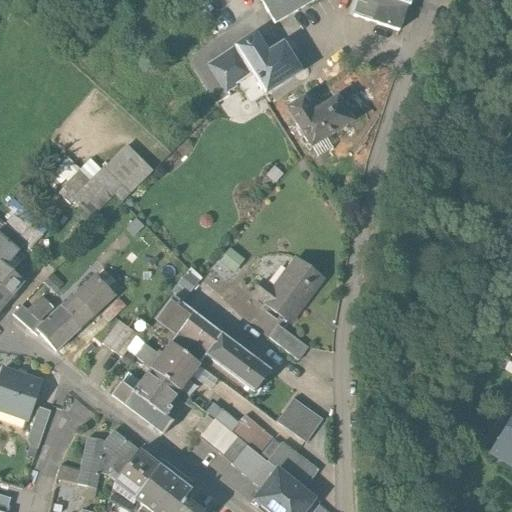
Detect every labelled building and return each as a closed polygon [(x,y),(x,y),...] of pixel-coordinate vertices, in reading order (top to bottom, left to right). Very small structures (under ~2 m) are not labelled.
[(262,0),(276,23),(316,0),(360,0),(355,16),(400,31),(410,4),(398,0),(262,0)] [(258,30),(234,45),(252,74),(267,97),(306,72),(285,40),(270,50),(258,30)] [(252,74),(234,45),(207,65),(226,94),(252,74)] [(310,93),(287,107),(311,145),(356,117),(341,93),(318,107),(310,93)] [(193,132),(186,124),(177,133),(184,140),(193,132)] [(156,171),(128,144),(91,181),(83,174),(60,198),(69,206),(74,201),(90,217),(115,192),(125,202),(156,171)] [(285,175),(275,167),(268,175),(278,183),(285,175)] [(16,212),(5,224),(26,244),(31,248),(43,236),(16,212)] [(256,216),(250,224),(256,228),(261,220),(256,216)] [(145,229),(138,221),(127,231),(134,239),(145,229)] [(26,244),(5,224),(0,229),(0,232),(19,251),(26,244)] [(0,288),(12,299),(27,284),(13,271),(20,263),(14,257),(19,251),(0,232),(0,288)] [(231,249),(220,262),(235,274),(246,261),(231,249)] [(274,285),(265,278),(252,295),(292,325),(327,279),(296,256),(274,285)] [(200,282),(188,272),(172,292),(184,302),(200,282)] [(57,312),(38,330),(41,333),(59,352),(117,297),(97,275),(57,312)] [(52,275),(44,284),(54,294),(63,285),(52,275)] [(0,312),(12,299),(0,288),(0,312)] [(22,306),(13,317),(36,337),(41,333),(38,330),(57,312),(42,297),(28,312),(22,306)] [(202,365),(207,357),(224,335),(175,297),(157,320),(178,336),(173,343),(202,365)] [(118,301),(101,316),(109,325),(126,309),(118,301)] [(119,322),(102,345),(122,359),(138,336),(119,322)] [(309,348),(279,326),(269,338),(299,361),(309,348)] [(224,335),(207,357),(256,394),(273,372),(224,335)] [(202,365),(173,343),(153,369),(182,391),(202,365)] [(43,380),(1,367),(0,371),(0,413),(29,423),(43,380)] [(153,369),(142,383),(154,393),(138,417),(163,436),(174,422),(169,417),(175,410),(171,407),(182,391),(153,369)] [(111,396),(138,417),(154,393),(142,383),(129,373),(111,396)] [(294,400),(277,423),(306,445),(324,421),(294,400)] [(50,412),(38,408),(27,441),(39,445),(50,412)] [(200,438),(214,422),(207,416),(193,432),(200,438)] [(247,416),(232,434),(260,457),(275,439),(247,416)] [(511,417),(488,455),(511,469),(511,417)] [(232,434),(215,421),(214,422),(200,438),(253,482),(268,464),(260,457),(232,434)] [(120,477),(141,450),(115,429),(104,442),(86,438),(79,472),(76,487),(94,493),(100,475),(107,476),(110,470),(120,477)] [(319,470),(282,443),(268,464),(304,491),(319,470)] [(114,485),(135,501),(162,466),(141,450),(120,477),(114,485)] [(195,491),(162,466),(135,501),(149,511),(189,511),(183,507),(195,491)] [(76,487),(79,472),(60,467),(57,483),(76,487)] [(253,501),(266,511),(304,511),(314,501),(276,471),(253,501)]
